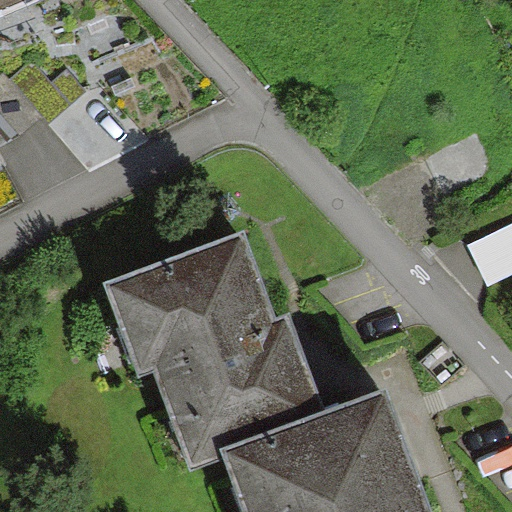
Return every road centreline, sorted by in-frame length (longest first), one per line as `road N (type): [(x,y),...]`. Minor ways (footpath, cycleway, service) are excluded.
road 1 (residential): [(511,364),(251,109)]
road 2 (residential): [(251,109),(0,235)]
road 3 (residential): [(251,109),(155,0)]
